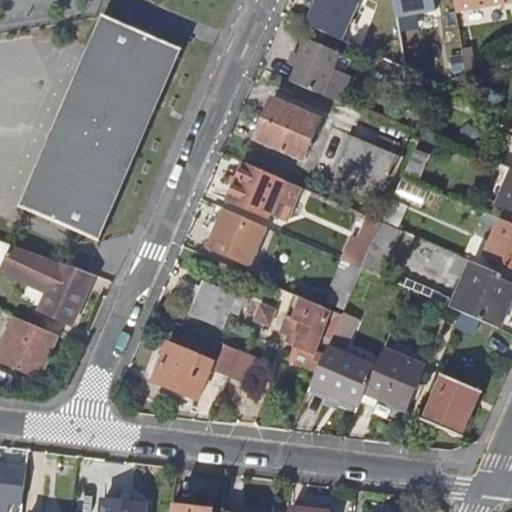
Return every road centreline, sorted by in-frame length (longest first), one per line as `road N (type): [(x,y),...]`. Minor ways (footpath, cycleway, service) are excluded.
road 1 (residential): [(264,0),(82,431)]
road 2 (residential): [(82,431),(488,478)]
